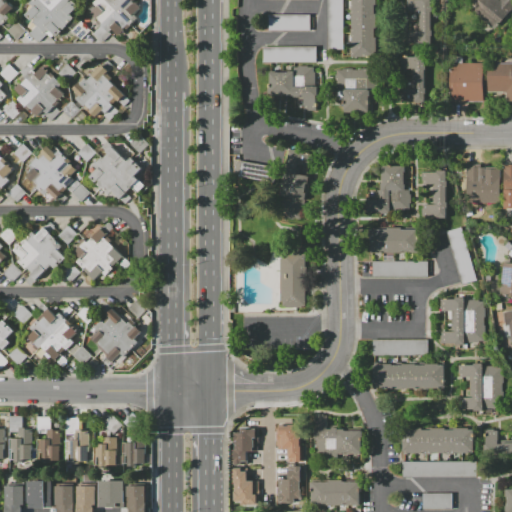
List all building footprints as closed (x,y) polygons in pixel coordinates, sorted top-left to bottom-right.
[(0,0),(8,0),(6,2),(13,8),(6,15),(10,18),(2,25),(1,24),(0,25),(0,0)] [(25,15),(33,7),(29,3),(32,0),(71,0),(78,7),(70,14),(74,18),(67,25),(61,30),(62,31),(55,38),(53,35),(51,37),(47,33),(38,42),(29,33),(36,25),(33,22),(35,20),(33,18),(31,20),(25,15)] [(92,14),(98,8),(93,3),(96,0),(135,0),(134,1),(141,7),(134,14),(138,18),(127,29),(126,28),(118,35),(112,29),(108,32),(112,36),(104,43),(93,32),(102,24),(92,14)] [(327,0),(344,0),(344,49),(327,49),(327,0)] [(350,0),(377,0),(377,56),(350,56),(350,0)] [(432,0),(432,45),(407,45),(407,31),(418,31),(418,11),(407,11),(407,0),(432,0)] [(511,0),(511,5),(494,30),(468,11),(476,0),(499,0),(500,1),(500,0),(511,0)] [(267,16),(310,16),(310,31),(267,31),(267,16)] [(81,39),(72,30),(81,21),(90,31),(81,39)] [(8,31),(17,23),(25,31),(16,39),(8,31)] [(316,47),(316,63),(263,62),(263,46),(316,47)] [(425,54),(424,102),(398,102),(398,89),(413,89),(414,75),(411,75),(411,70),(398,70),(398,54),(425,54)] [(451,62),(483,62),(483,101),(451,101),(451,62)] [(489,63),(511,63),(511,101),(508,101),(508,93),(489,93),(489,63)] [(0,73),(9,64),(18,74),(9,83),(0,73)] [(67,81),(59,73),(68,64),(75,72),(67,81)] [(102,64),(109,71),(107,73),(112,79),(110,81),(129,100),(124,106),(115,97),(110,103),(119,112),(109,121),(103,115),(106,113),(102,110),(97,115),(86,104),(84,106),(76,97),(77,96),(72,90),(79,82),(81,84),(86,79),(87,80),(102,64)] [(18,98),(22,95),(16,89),(21,84),(22,84),(23,82),(22,80),(33,69),(37,72),(44,66),(62,85),(59,88),(66,95),(55,106),(60,111),(50,121),(45,115),(47,113),(44,110),(38,116),(31,109),(29,110),(18,98)] [(270,95),(270,71),(276,71),(276,73),(287,73),(287,71),(294,71),(294,67),(297,67),(297,66),(307,66),(307,67),(314,67),(314,72),(315,72),(315,86),(318,86),(318,96),(316,96),(316,109),(304,109),(304,99),(298,99),(298,97),(294,97),(294,95),(270,95)] [(335,90),(335,70),(342,70),(342,68),(353,68),(353,70),(359,70),(359,68),(382,69),(382,90),(371,90),(370,113),(343,112),(344,90),(335,90)] [(0,112),(2,111),(0,109),(0,106),(12,95),(0,81),(0,112)] [(13,101),(22,111),(13,119),(4,110),(13,101)] [(71,101),(80,110),(71,118),(63,109),(71,101)] [(139,155),(130,145),(140,135),(149,144),(139,155)] [(90,177),(99,169),(95,165),(101,159),(103,160),(109,153),(102,146),(107,141),(127,161),(131,157),(142,168),(134,176),(144,186),(138,191),(133,185),(120,198),(112,190),(108,194),(90,177)] [(86,162),(77,153),(87,142),(96,152),(86,162)] [(23,162),(13,153),(23,143),(32,153),(23,162)] [(30,166),(38,158),(40,160),(45,154),(42,152),(48,146),(52,149),(55,146),(71,161),(69,164),(76,171),(72,176),(74,179),(76,177),(91,192),(82,201),(67,187),(62,192),(68,199),(62,205),(36,179),(32,183),(26,176),(33,169),(30,166)] [(290,149),(314,154),(312,167),(299,165),(297,173),(310,176),(305,201),(281,196),(290,149)] [(0,154),(7,162),(5,164),(7,165),(8,164),(13,169),(6,177),(10,181),(0,191),(0,154)] [(238,177),(273,181),(274,166),(240,162),(238,177)] [(502,208),(511,207),(511,164),(503,164),(502,208)] [(501,202),(466,202),(466,165),(481,165),(481,168),(501,167),(501,202)] [(368,213),(368,200),(376,200),(376,190),(381,190),(381,166),(405,166),(406,190),(410,190),(411,210),(391,211),(391,214),(380,214),(380,212),(368,213)] [(446,171),(446,216),(422,216),(421,205),(433,205),(433,184),(421,184),(421,171),(446,171)] [(26,193),(16,202),(8,194),(17,184),(26,193)] [(13,251),(33,231),(37,235),(50,222),(56,228),(50,234),(62,246),(59,249),(67,258),(56,269),(52,265),(32,285),(26,279),(34,271),(28,266),(26,269),(18,261),(21,258),(13,251)] [(75,251),(86,240),(88,242),(108,222),(114,228),(104,238),(106,239),(108,237),(112,241),(110,243),(130,264),(125,269),(118,262),(102,279),(100,276),(93,283),(87,277),(89,275),(83,269),(81,271),(73,263),(80,256),(75,251)] [(9,245),(0,236),(11,225),(20,235),(9,245)] [(68,244),(59,236),(69,226),(77,235),(68,244)] [(418,252),(371,253),(371,229),(387,229),(387,228),(402,227),(402,229),(418,229),(418,252)] [(461,227),(477,279),(462,284),(445,232),(461,227)] [(0,261),(8,255),(0,246),(0,261)] [(305,307),(281,307),(280,253),(305,253),(305,307)] [(372,277),(372,261),(429,261),(429,277),(372,277)] [(502,262),(511,262),(511,296),(500,296),(502,262)] [(13,264),(22,272),(12,283),(3,274),(13,264)] [(484,300),(484,343),(441,343),(441,331),(451,332),(451,311),(441,311),(441,299),(456,299),(456,296),(467,296),(467,299),(484,300)] [(137,317),(128,308),(138,298),(147,307),(137,317)] [(496,310),(495,303),(501,302),(503,308),(496,310)] [(25,323),(14,313),(22,304),(33,315),(25,323)] [(77,314),(88,304),(98,314),(87,324),(77,314)] [(49,308),(56,316),(60,313),(71,324),(70,325),(77,332),(71,338),(75,343),(67,350),(66,348),(61,354),(67,360),(62,366),(42,346),(40,348),(28,336),(33,331),(30,327),(49,308)] [(113,309),(127,323),(132,319),(136,324),(135,326),(141,332),(135,338),(138,342),(124,356),(121,354),(113,362),(107,356),(108,355),(92,339),(99,332),(94,328),(102,319),(104,322),(109,317),(106,315),(113,309)] [(0,322),(3,320),(15,331),(7,339),(10,343),(3,350),(0,346),(0,322)] [(373,356),(372,339),(429,339),(429,356),(373,356)] [(73,355),(82,346),(92,356),(83,365),(73,355)] [(9,356),(18,347),(27,356),(18,365),(9,356)] [(0,352),(9,361),(0,370),(0,352)] [(444,364),(444,390),(374,390),(374,364),(444,364)] [(501,366),(501,410),(462,410),(462,397),(469,397),(469,378),(458,378),(458,366),(473,366),(473,364),(483,364),(483,366),(501,366)] [(124,422),(133,413),(143,422),(134,431),(124,422)] [(316,414),(327,414),(327,429),(331,429),(331,428),(337,428),(337,429),(344,429),(344,431),(361,431),(361,453),(335,453),(335,458),(316,458),(316,414)] [(114,434),(103,424),(112,415),(123,425),(114,434)] [(33,428),(33,461),(10,461),(10,416),(24,416),(24,428),(33,428)] [(37,417),(52,417),(52,430),(60,430),(60,460),(52,460),(52,463),(43,463),(43,451),(37,451),(37,417)] [(66,418),(79,418),(79,431),(88,431),(88,461),(79,461),(79,465),(66,465),(66,418)] [(277,425),(302,425),(302,447),(304,447),(304,463),(288,463),(287,449),(277,449),(277,425)] [(257,427),(257,440),(255,440),(255,452),(248,452),(248,465),(232,465),(232,448),(234,448),(234,444),(232,444),(231,432),(240,432),(240,428),(257,427)] [(474,428),(474,453),(403,453),(403,428),(474,428)] [(511,453),(485,454),(485,429),(498,429),(498,443),(511,442),(511,453)] [(117,437),(117,465),(108,465),(108,468),(100,468),(100,455),(94,455),(94,443),(100,443),(100,437),(117,437)] [(123,442),(137,442),(137,449),(146,449),(146,464),(137,464),(137,465),(123,465),(123,442)] [(402,462),(477,461),(477,477),(402,478),(402,462)] [(278,504),(277,479),(288,479),(288,469),(293,469),(293,466),(304,466),(305,482),(303,482),(303,499),(295,499),(295,504),(278,504)] [(232,468),(242,468),(242,471),(247,471),(247,481),(258,481),(259,506),(239,506),(239,503),(234,503),(234,484),(232,484),(232,468)] [(312,505),(312,482),(328,482),(328,480),(343,480),(343,482),(360,482),(361,505),(312,505)] [(27,508),(27,481),(53,481),(52,508),(27,508)] [(99,481),(125,481),(125,507),(99,507),(99,481)] [(6,511),(6,486),(26,486),(25,505),(22,505),(22,511),(6,511)] [(56,486),(74,487),(74,511),(58,511),(58,505),(56,505),(56,486)] [(78,511),(78,487),(96,487),(96,509),(94,509),(94,511),(78,511)] [(127,487),(146,487),(146,511),(129,511),(129,509),(127,509),(127,487)] [(452,494),(452,510),(423,510),(423,494),(452,494)]
